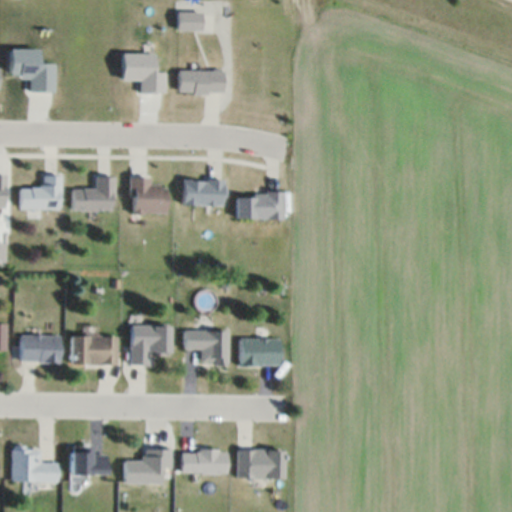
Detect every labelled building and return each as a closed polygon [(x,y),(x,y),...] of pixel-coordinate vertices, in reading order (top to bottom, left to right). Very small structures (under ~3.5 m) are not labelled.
[(201,11),(175,11),(175,30),(201,30),(201,11)] [(52,64),(37,64),(37,49),(8,48),(8,78),(27,78),(27,92),(52,92),(52,64)] [(120,81),(140,81),(140,93),(163,93),(163,73),(153,73),(153,53),(120,53),(120,81)] [(175,94),(222,94),(222,69),(175,69),(175,94)] [(18,186),(18,208),(58,208),(58,175),(39,175),(39,186),(18,186)] [(113,210),(113,176),(92,176),(92,188),(70,188),(70,210),(113,210)] [(128,213),(164,213),(164,185),(150,185),(150,176),(128,176),(128,213)] [(181,204),(222,205),(223,179),(182,178),(181,204)] [(234,219),(287,219),(287,192),(234,192),(234,219)] [(148,364),(149,354),(169,354),(169,325),(129,324),(129,364),(148,364)] [(227,365),(227,330),(182,330),(181,354),(198,354),(198,364),(227,365)] [(58,335),(18,335),(18,361),(58,361),(58,335)] [(117,335),(68,335),(68,364),(117,364),(117,335)] [(278,338),(238,337),(238,365),(277,365),(278,338)] [(69,475),(106,475),(106,455),(92,455),(92,446),(69,446),(69,475)] [(56,482),(56,460),(38,460),(38,447),(10,447),(10,482),(56,482)] [(170,448),(142,448),(142,460),(123,460),(123,484),(159,484),(159,472),(170,472),(170,448)] [(226,473),(226,449),(179,449),(179,473),(226,473)] [(283,479),(283,449),(236,449),(236,479),(283,479)]
